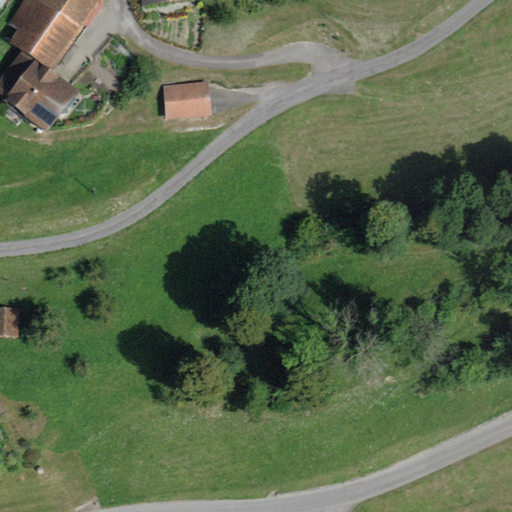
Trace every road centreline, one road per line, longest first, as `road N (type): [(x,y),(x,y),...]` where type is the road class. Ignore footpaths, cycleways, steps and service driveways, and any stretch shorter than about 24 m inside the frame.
road 1 (unclassified): [(0,250),(57,243),(139,212),(281,100),(393,60),(482,0)]
road 2 (unclassified): [(511,426),(334,497),(166,511)]
road 3 (track): [(340,79),(323,54),(195,60),(153,45),(131,26),(122,0)]
